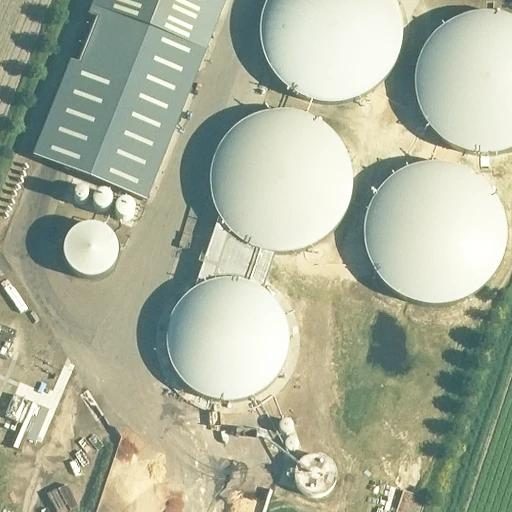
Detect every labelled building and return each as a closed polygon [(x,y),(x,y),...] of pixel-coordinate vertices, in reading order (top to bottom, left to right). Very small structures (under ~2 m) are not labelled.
[(71,64),(33,159),(146,203),(205,53),(226,0),(95,0),(88,19),(97,22),(79,68),(71,64)] [(259,19),(257,34),(259,48),(263,63),(271,76),(280,87),(292,95),(306,102),(320,105),(335,105),(350,102),(363,96),(375,88),(385,77),(393,64),(398,50),(399,35),(398,20),(394,6),(390,0),(266,0),(264,5),(259,19)] [(415,72),(413,87),(414,102),(419,116),(426,129),(436,140),(448,149),(461,155),(476,158),(491,158),(505,155),(511,152),(511,22),(507,20),(492,17),(477,17),(463,20),(449,26),(437,35),(427,45),(419,58),(415,72)] [(211,405),(225,407),(239,406),(253,401),(265,393),(275,383),(282,371),(287,357),(288,343),(285,329),(280,315),(272,304),(261,294),(274,256),(288,256),(302,253),(316,246),(327,238),(337,227),(344,214),(349,201),(350,186),(349,171),(344,156),(336,143),(326,132),(314,123),(299,117),(284,115),(269,115),(254,119),(241,126),(229,135),(219,147),(213,161),(209,176),(209,191),(212,206),(218,220),(193,293),(182,302),(173,313),(167,326),(165,340),(165,355),(169,369),(176,381),(185,392),(197,400),(211,405)] [(364,223),(363,238),(364,253),(369,267),(377,280),(387,291),(399,300),(412,306),(427,309),(442,309),(457,306),(470,300),(482,291),(492,280),(500,267),(505,253),(506,238),(505,223),(500,209),(492,196),(482,185),(470,176),(457,170),(442,167),(427,167),(412,170),(399,176),(387,185),(377,196),(369,209),(364,223)] [(43,175),(35,194),(52,201),(60,182),(43,175)] [(63,323),(93,285),(82,276),(52,314),(63,323)] [(0,328),(0,359),(6,362),(17,335),(0,328)]
